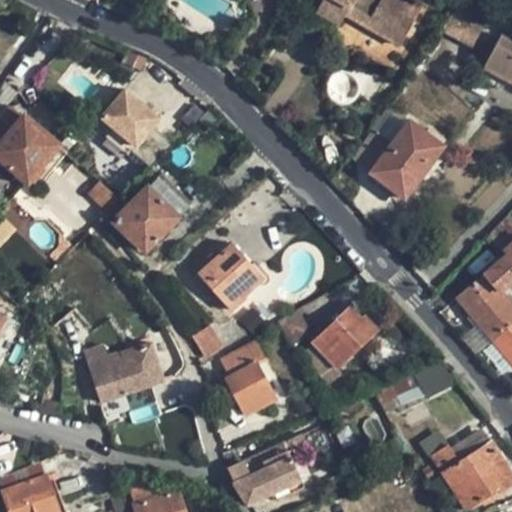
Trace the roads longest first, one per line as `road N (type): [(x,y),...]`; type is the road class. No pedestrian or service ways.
road 1 (residential): [(29,0),(224,82),(511,428)]
road 2 (unknown): [(61,192),(179,341),(209,430),(199,475)]
road 3 (residential): [(243,511),(223,480),(0,426)]
